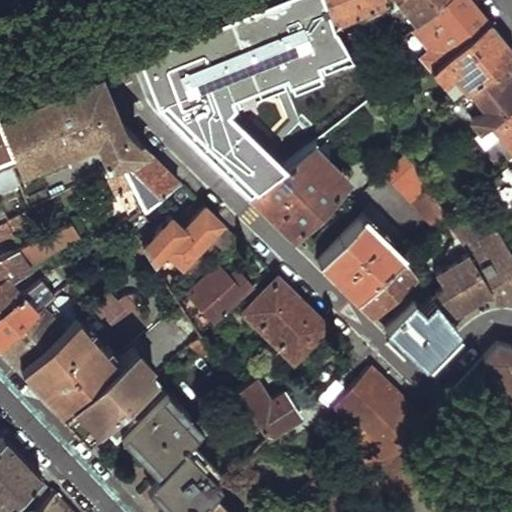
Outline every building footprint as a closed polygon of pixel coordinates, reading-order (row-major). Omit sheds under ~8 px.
[(134,48),(154,99),(246,189),(305,144),(374,92),(332,19),(323,0),(252,0),(207,18),(134,48)] [(323,0),(332,19),(375,0),(323,0)] [(398,0),(416,22),(443,0),(398,0)] [(472,0),(443,0),(416,22),(410,26),(415,31),(420,28),(431,43),(421,53),(431,66),(489,20),(475,2),(472,0)] [(489,20),(431,66),(440,77),(453,67),(465,81),(461,86),(465,91),(511,53),(511,48),(502,35),(489,20)] [(511,53),(465,91),(469,97),(474,94),(486,108),(473,120),(480,129),(511,103),(511,53)] [(115,119),(95,64),(61,78),(22,94),(28,110),(12,117),(8,107),(0,110),(0,125),(9,147),(12,154),(58,135),(89,122),(107,166),(145,147),(115,119)] [(13,98),(0,102),(0,110),(8,107),(12,117),(28,110),(22,94),(13,98)] [(511,103),(480,129),(473,135),(484,148),(499,135),(511,150),(511,153),(510,155),(511,157),(511,103)] [(0,151),(9,147),(0,125),(0,151)] [(58,135),(12,154),(13,160),(60,142),(58,135)] [(305,144),(246,189),(268,210),(291,233),(343,181),(305,144)] [(107,166),(105,167),(127,215),(177,179),(160,161),(145,147),(107,166)] [(407,150),(383,169),(401,190),(421,173),(407,150)] [(0,165),(0,190),(18,184),(11,162),(0,165)] [(421,173),(401,190),(409,200),(428,185),(421,173)] [(171,216),(143,243),(149,253),(153,260),(166,246),(189,268),(213,246),(230,230),(203,204),(181,225),(171,216)] [(28,206),(0,219),(0,235),(9,231),(8,228),(26,219),(25,217),(31,214),(28,206)] [(359,214),(316,257),(355,295),(398,256),(359,214)] [(0,306),(19,293),(5,276),(22,262),(21,258),(76,234),(70,222),(0,254),(0,306)] [(454,231),(466,251),(488,289),(494,300),(498,306),(499,305),(511,297),(511,293),(496,266),(511,258),(511,257),(492,227),(470,245),(460,229),(454,231)] [(134,229),(123,237),(138,262),(149,253),(143,243),(134,229)] [(230,230),(213,246),(225,257),(242,241),(230,230)] [(433,270),(441,285),(430,292),(432,295),(447,314),(488,289),(466,251),(433,270)] [(398,256),(355,295),(365,305),(372,313),(416,274),(401,255),(398,256)] [(511,258),(496,266),(511,293),(511,258)] [(215,262),(187,289),(213,319),(251,284),(237,272),(231,278),(215,262)] [(275,273),(240,310),(291,357),(325,322),(275,273)] [(19,293),(0,306),(0,340),(39,308),(42,305),(34,294),(50,281),(45,275),(19,293)] [(134,325),(151,303),(129,286),(112,307),(134,325)] [(412,295),(383,324),(402,342),(421,360),(456,325),(447,314),(432,295),(422,306),(412,295)] [(39,308),(0,340),(0,344),(8,353),(18,364),(57,329),(39,308)] [(19,365),(26,358),(36,369),(30,376),(40,387),(47,380),(57,390),(49,396),(60,408),(85,385),(115,359),(105,348),(88,329),(82,323),(75,316),(59,330),(57,329),(18,364),(19,365)] [(86,319),(82,323),(88,329),(92,326),(86,319)] [(199,332),(189,341),(197,352),(206,342),(199,332)] [(511,511),(511,343),(495,339),(424,418),(421,422),(433,432),(470,391),(483,388),(511,447),(511,511)] [(109,344),(105,348),(115,359),(119,355),(109,344)] [(115,359),(85,385),(98,397),(90,408),(98,416),(82,432),(85,435),(140,384),(153,373),(128,347),(119,355),(115,359)] [(26,358),(19,365),(30,376),(36,369),(26,358)] [(395,391),(368,364),(363,370),(334,400),(393,453),(398,447),(421,422),(424,418),(395,391)] [(253,376),(235,386),(266,436),(300,413),(286,391),(268,400),(253,376)] [(57,390),(47,380),(40,387),(49,396),(57,390)] [(140,384),(85,435),(93,443),(101,451),(123,430),(140,412),(132,404),(145,391),(140,384)] [(98,397),(85,385),(60,408),(71,420),(82,432),(98,416),(90,408),(98,397)] [(140,412),(123,430),(159,468),(185,440),(194,431),(184,423),(191,416),(164,387),(140,412)] [(21,454),(2,434),(0,435),(0,509),(40,474),(21,454)] [(159,468),(148,480),(166,499),(178,511),(190,511),(211,491),(221,481),(207,469),(210,465),(185,440),(159,468)] [(393,453),(371,477),(376,481),(381,477),(386,480),(394,469),(412,488),(427,470),(398,447),(393,453)] [(281,459),(260,482),(277,500),(295,480),(281,459)] [(254,493),(249,501),(258,511),(256,511),(266,511),(277,500),(260,482),(253,490),(254,493)] [(76,511),(55,490),(37,511),(76,511)] [(190,511),(232,511),(211,491),(190,511)]
